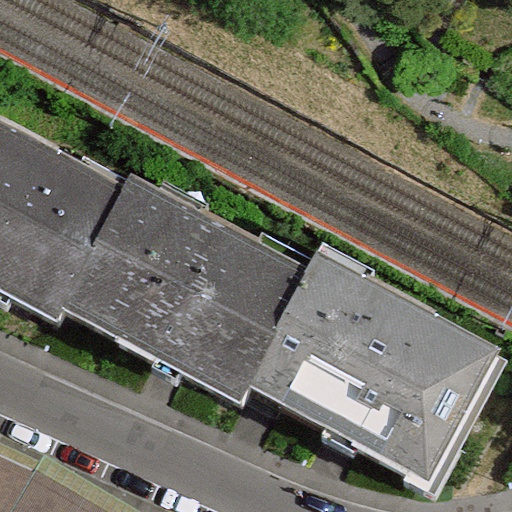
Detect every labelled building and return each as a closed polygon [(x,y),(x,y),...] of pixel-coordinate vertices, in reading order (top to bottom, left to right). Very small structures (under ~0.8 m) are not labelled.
[(116,207),(0,149),(0,325),(45,348),(52,334),(116,207)] [(303,288),(120,197),(116,207),(52,334),(209,412),(234,425),(303,288)] [(418,511),(492,367),(308,276),(303,288),(234,425),(410,511),(418,511)] [(0,511),(17,511),(28,494),(0,480),(0,511)] [(63,511),(28,494),(17,511),(63,511)]
